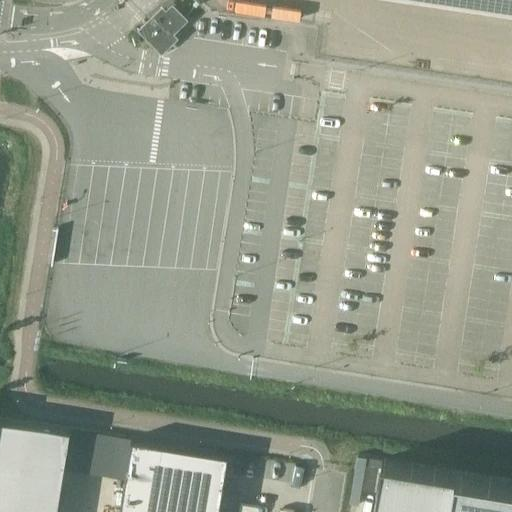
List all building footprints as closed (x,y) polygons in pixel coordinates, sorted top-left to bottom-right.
[(511,0),(437,0),(511,11),(511,0)] [(145,28),(150,33),(163,46),(174,36),(171,33),(184,20),(173,9),(166,15),(163,11),(145,28)] [(0,511),(56,511),(71,428),(0,415),(0,511)] [(218,511),(228,453),(132,437),(119,511),(218,511)] [(511,511),(511,478),(382,458),(373,511),(511,511)]
